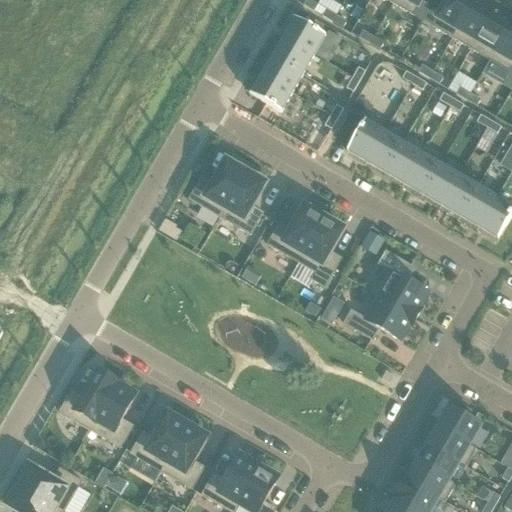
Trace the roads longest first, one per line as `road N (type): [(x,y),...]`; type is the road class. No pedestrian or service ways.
road 1 (residential): [(200,103),(487,276),(439,358)]
road 2 (residential): [(330,465),(78,315)]
road 3 (residential): [(78,315),(200,103)]
road 4 (residential): [(439,358),(364,485),(330,465)]
road 5 (residential): [(0,451),(78,315)]
road 6 (residential): [(66,159),(0,269)]
